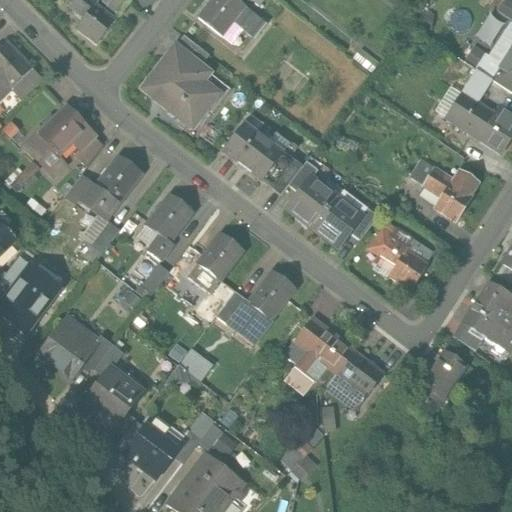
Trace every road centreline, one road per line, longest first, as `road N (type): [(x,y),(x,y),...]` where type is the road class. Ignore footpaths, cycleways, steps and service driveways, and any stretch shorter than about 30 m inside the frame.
road 1 (residential): [(97,96),(415,336),(431,326),(511,198)]
road 2 (residential): [(138,511),(0,350)]
road 3 (residential): [(6,0),(97,96)]
road 4 (residential): [(97,96),(173,0)]
